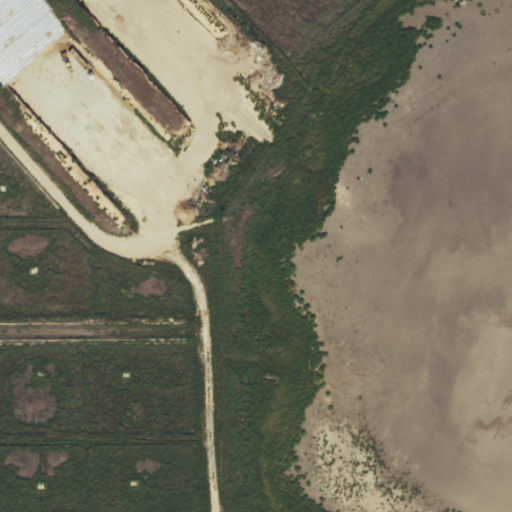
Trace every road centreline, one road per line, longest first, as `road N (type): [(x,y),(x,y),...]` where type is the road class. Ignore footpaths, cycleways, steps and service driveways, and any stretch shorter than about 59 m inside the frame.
road 1 (residential): [(229,0),(306,85),(245,190),(228,236),(219,511)]
road 2 (residential): [(0,129),(85,228),(225,284)]
road 3 (residential): [(225,284),(0,302)]
